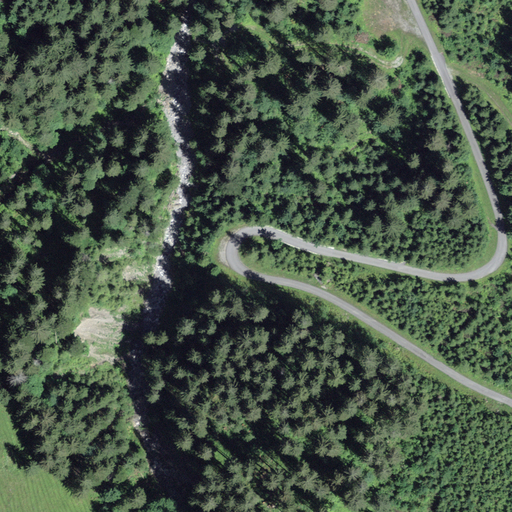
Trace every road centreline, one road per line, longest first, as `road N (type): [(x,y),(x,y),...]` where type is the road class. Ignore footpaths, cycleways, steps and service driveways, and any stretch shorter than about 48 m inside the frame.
road 1 (unclassified): [(411,0),(497,211),(496,261),(476,274),(448,277),(263,230),(238,237),(232,256),(248,273),(331,298),(511,403)]
road 2 (track): [(441,68),(262,18),(202,19),(159,7)]
